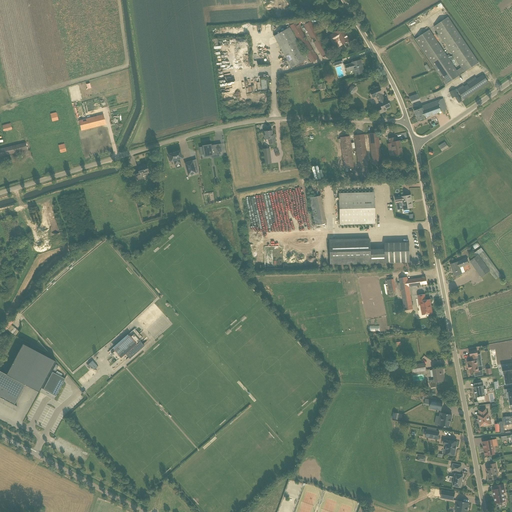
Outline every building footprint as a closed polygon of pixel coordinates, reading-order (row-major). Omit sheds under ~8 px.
[(430,30),(416,39),(446,85),(479,62),(448,17),(434,27),(461,68),(457,70),(430,30)] [(310,21),(304,25),(322,57),(329,53),(310,21)] [(311,63),(318,59),(296,22),(290,26),(311,63)] [(274,36),(291,68),(307,59),(290,28),(274,36)] [(349,41),(342,28),(335,32),(335,33),(328,37),(332,42),(339,38),(342,45),(345,43),(346,43),(346,42),(349,41)] [(362,66),(360,60),(351,62),(352,64),(345,65),(347,71),(353,69),(355,75),(362,73),(360,66),(362,66)] [(458,91),(464,99),(488,82),(483,74),(483,75),(458,91)] [(384,101),(381,94),(382,93),(379,88),(370,92),(372,98),(376,96),(379,103),(379,104),(380,106),(375,109),(378,115),(387,111),(386,109),(390,107),(387,100),(384,101)] [(452,98),(459,96),(456,89),(450,92),(452,98)] [(419,93),(410,97),(413,103),(421,99),(419,93)] [(426,117),(435,114),(445,110),(442,103),(444,103),(443,99),(422,106),(422,108),(414,111),(418,121),(426,118),(426,117)] [(81,130),(106,124),(103,115),(79,121),(81,130)] [(511,161),(481,116),(471,123),(496,160),(497,159),(511,181),(511,161)] [(272,131),(264,132),(265,135),(264,135),(264,136),(265,136),(265,139),(268,139),(269,144),(275,143),(274,134),(272,135),(272,131)] [(378,133),(368,134),(373,165),(382,164),(378,133)] [(368,166),(364,134),(354,135),(358,167),(368,166)] [(353,168),(349,136),(340,137),(344,169),(353,168)] [(391,143),(394,155),(402,154),(399,141),(395,142),(395,138),(389,139),(390,143),(391,143)] [(448,148),(445,142),(439,146),(442,151),(448,148)] [(0,156),(28,150),(26,143),(0,149),(0,156)] [(204,157),(211,156),(216,156),(215,153),(222,152),(221,144),(199,147),(200,155),(203,155),(204,157)] [(271,163),(270,152),(270,148),(263,149),(265,164),(271,163)] [(179,159),(182,158),(180,151),(168,154),(169,157),(168,158),(169,161),(170,161),(170,162),(174,161),(175,165),(180,163),(179,159)] [(185,163),(188,175),(196,173),(192,161),(185,163)] [(149,173),(146,164),(137,167),(138,170),(134,171),(137,180),(143,178),(142,175),(149,173)] [(369,218),(368,192),(327,193),(328,219),(369,218)] [(315,225),(326,223),(322,195),(311,197),(315,225)] [(396,203),(399,202),(398,201),(402,200),(404,209),(412,208),(411,200),(412,200),(411,195),(402,197),(395,198),(396,203)] [(370,264),(370,250),(369,239),(329,240),(330,265),(370,264)] [(385,263),(410,263),(409,243),(385,243),(385,263)] [(470,261),(481,277),(490,271),(479,255),(470,261)] [(458,262),(451,264),(455,276),(462,274),(460,267),(469,264),(467,258),(462,259),(463,260),(458,262)] [(399,278),(405,311),(413,309),(409,287),(427,284),(426,277),(408,280),(408,277),(399,278)] [(423,315),(432,313),(430,300),(425,300),(424,294),(418,295),(420,305),(421,305),(423,315)] [(156,303),(139,317),(147,327),(159,317),(169,329),(174,325),(156,303)] [(14,326),(10,331),(15,335),(19,331),(14,326)] [(117,360),(125,354),(130,359),(144,346),(140,341),(143,338),(135,329),(127,335),(109,351),(117,360)] [(0,370),(0,395),(15,404),(25,384),(39,392),(55,361),(23,344),(7,374),(0,370)] [(477,350),(469,351),(470,357),(471,357),(472,361),(468,361),(469,366),(468,366),(469,369),(470,373),(479,372),(476,360),(475,356),(478,355),(477,350)] [(98,364),(103,358),(100,356),(95,361),(98,364)] [(89,364),(94,370),(98,367),(92,361),(89,364)] [(413,373),(426,370),(425,364),(412,366),(413,373)] [(511,365),(502,367),(503,375),(504,375),(506,384),(511,383),(511,365)] [(443,373),(442,368),(433,369),(435,380),(429,380),(431,388),(437,387),(436,382),(443,381),(442,374),(443,373)] [(56,396),(63,382),(64,380),(65,379),(52,372),(43,390),(56,396)] [(482,386),(481,382),(474,383),(475,387),(474,387),(475,397),(476,398),(485,396),(485,394),(487,394),(486,389),(484,390),(483,385),(482,386)] [(430,408),(441,410),(442,402),(431,400),(430,408)] [(489,420),(488,413),(487,413),(486,409),(479,410),(480,415),(478,415),(480,426),(490,424),(491,424),(490,420),(489,420)] [(451,422),(451,420),(452,415),(442,413),(442,414),(440,413),(440,417),(442,417),(440,426),(443,426),(443,427),(446,428),(447,427),(449,427),(450,422),(451,422)] [(425,437),(438,439),(439,432),(426,430),(425,437)] [(448,440),(448,441),(444,440),(443,444),(447,445),(445,454),(454,455),(457,442),(448,440)] [(483,441),(484,449),(484,450),(484,451),(484,452),(485,456),(495,455),(492,440),(483,441)] [(493,479),(498,478),(496,463),(488,465),(489,468),(487,469),(488,475),(487,475),(488,480),(489,479),(489,480),(489,481),(493,480),(493,479)] [(452,477),(451,481),(453,482),(453,486),(461,487),(463,475),(459,475),(460,472),(461,466),(453,464),(452,471),(456,471),(455,474),(454,478),(452,477)] [(504,484),(496,486),(496,489),(493,490),(494,495),(494,496),(494,498),(495,503),(498,503),(498,504),(499,505),(500,505),(502,505),(502,504),(503,503),(503,502),(505,501),(503,493),(505,492),(504,484)] [(455,493),(442,491),(441,498),(453,500),(455,493)] [(458,501),(458,504),(457,504),(456,508),(457,508),(456,511),(466,511),(469,503),(457,501),(458,501)]
